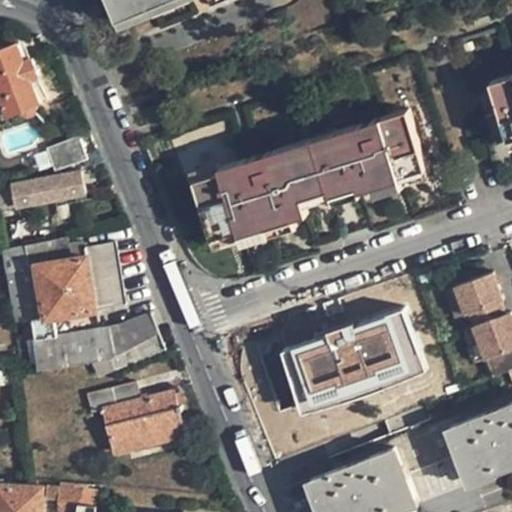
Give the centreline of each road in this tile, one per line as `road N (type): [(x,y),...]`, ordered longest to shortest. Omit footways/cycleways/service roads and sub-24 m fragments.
road 1 (residential): [(31,0),(68,28),(79,50),(186,323)]
road 2 (residential): [(186,323),(511,211)]
road 3 (residential): [(186,323),(263,511)]
